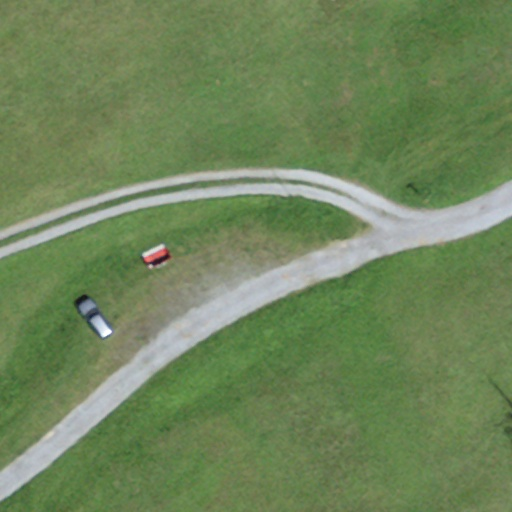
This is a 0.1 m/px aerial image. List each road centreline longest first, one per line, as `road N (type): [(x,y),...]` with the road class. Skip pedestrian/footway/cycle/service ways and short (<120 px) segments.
road 1 (track): [(0,483),(213,312),(408,233)]
road 2 (track): [(408,233),(347,197),(291,183),(217,180),(122,197),(0,240)]
